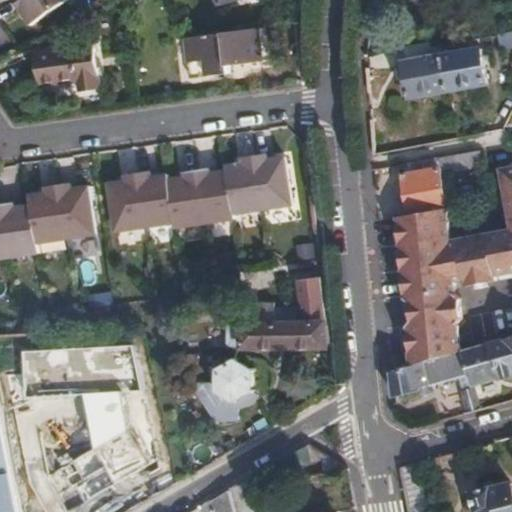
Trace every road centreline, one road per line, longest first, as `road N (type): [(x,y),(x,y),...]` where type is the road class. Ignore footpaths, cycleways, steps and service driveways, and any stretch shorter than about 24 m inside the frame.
road 1 (residential): [(0,126),(11,141),(336,100)]
road 2 (tertiary): [(366,391),(336,100)]
road 3 (tertiary): [(366,391),(159,511)]
road 4 (unknown): [(511,144),(345,174)]
road 5 (residential): [(375,463),(511,424)]
